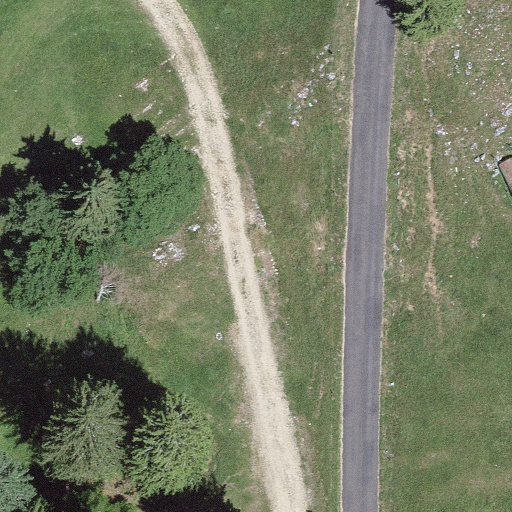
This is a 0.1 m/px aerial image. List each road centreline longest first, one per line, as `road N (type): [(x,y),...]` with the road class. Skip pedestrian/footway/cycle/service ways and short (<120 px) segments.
road 1 (track): [(160,0),(207,92),(296,511)]
road 2 (unclassified): [(384,0),(362,511)]
